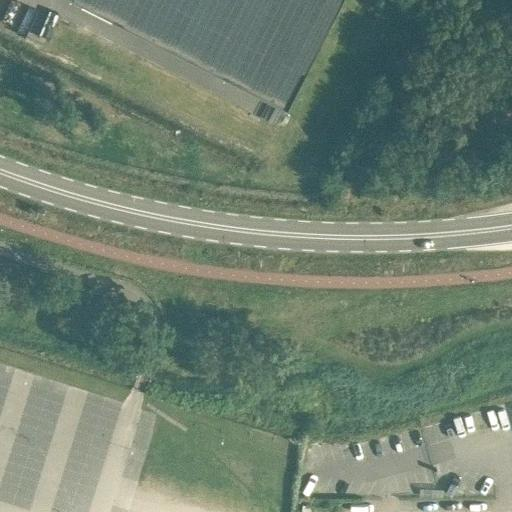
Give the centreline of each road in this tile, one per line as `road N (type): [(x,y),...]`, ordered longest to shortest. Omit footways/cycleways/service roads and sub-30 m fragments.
road 1 (secondary): [(511,228),(376,238),(254,232),(112,208),(0,171)]
road 2 (track): [(329,202),(436,0)]
